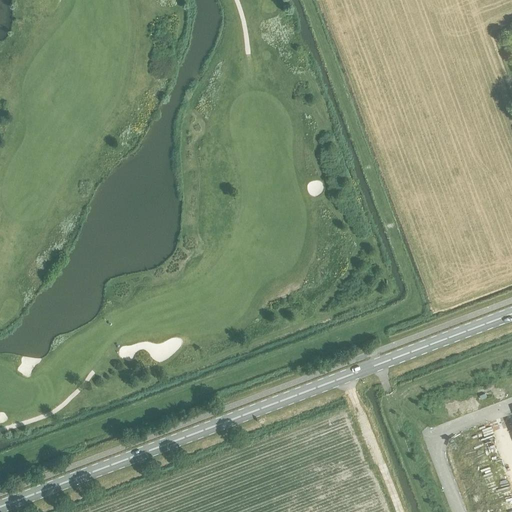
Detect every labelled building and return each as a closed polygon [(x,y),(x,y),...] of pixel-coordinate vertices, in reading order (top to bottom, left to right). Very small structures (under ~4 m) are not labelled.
[(481,431),(458,439),(461,449),(460,449),(462,454),(486,445),(484,441),(485,441),(484,440),(481,431)] [(486,445),(462,454),(470,473),(493,464),(486,445)] [(493,464),(470,473),(477,491),(500,483),(493,464)] [(500,483),(477,492),(484,510),(507,501),(500,483)] [(511,511),(507,502),(484,511),(511,511)]
